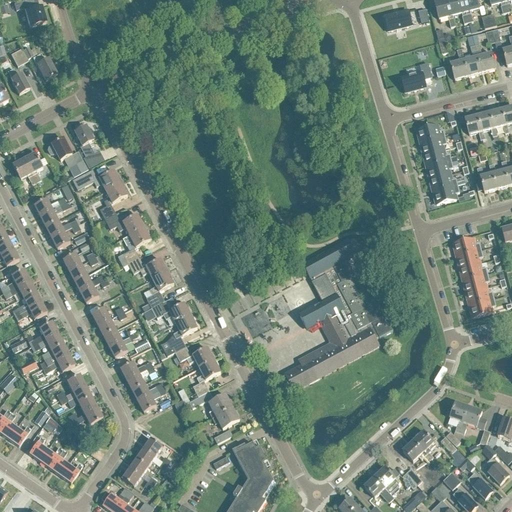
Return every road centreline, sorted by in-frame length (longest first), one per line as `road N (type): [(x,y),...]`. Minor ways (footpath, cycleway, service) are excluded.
road 1 (residential): [(317,496),(299,479),(94,91)]
road 2 (residential): [(77,511),(119,453),(124,426),(0,189)]
road 3 (residential): [(94,91),(189,46),(338,0)]
road 4 (residential): [(317,496),(431,394),(445,375),(450,345)]
road 5 (residential): [(386,120),(511,87)]
road 6 (residential): [(386,120),(349,0)]
